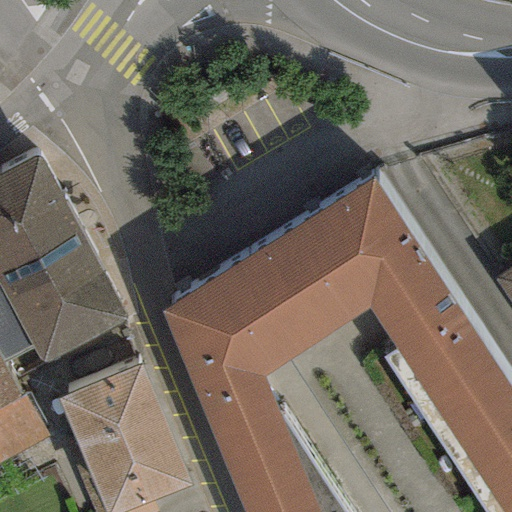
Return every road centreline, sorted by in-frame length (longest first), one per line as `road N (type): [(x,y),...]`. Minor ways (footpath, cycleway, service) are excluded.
road 1 (residential): [(229,511),(140,255),(65,94)]
road 2 (secondary): [(511,53),(461,52),(356,0)]
road 3 (residential): [(65,94),(143,0)]
